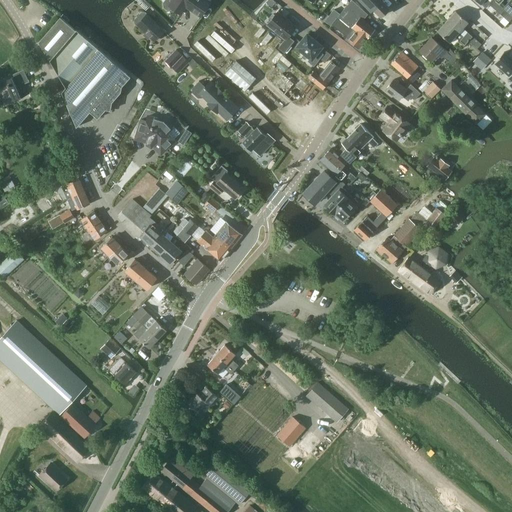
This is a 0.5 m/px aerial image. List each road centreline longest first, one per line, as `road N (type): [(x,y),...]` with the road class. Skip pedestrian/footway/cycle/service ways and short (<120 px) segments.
road 1 (tertiary): [(4,0),(34,47),(110,217),(205,298)]
road 2 (tertiary): [(92,511),(205,298)]
road 3 (unclassified): [(288,187),(452,317)]
road 4 (tertiary): [(288,187),(369,67)]
road 5 (tertiary): [(205,298),(288,187)]
